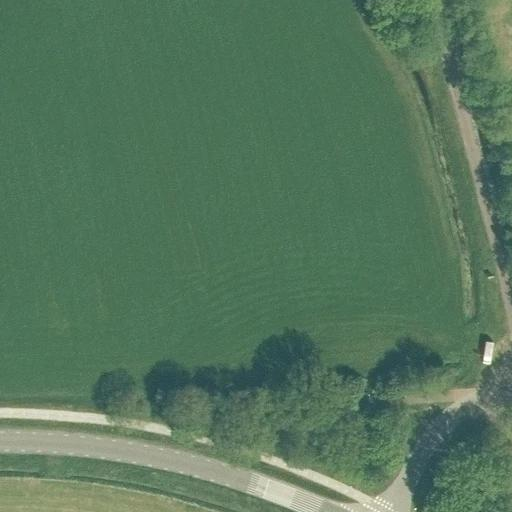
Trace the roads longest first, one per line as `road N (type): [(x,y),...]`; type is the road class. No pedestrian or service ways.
road 1 (tertiary): [(314,511),(256,484),(166,458),(0,440)]
road 2 (unclassified): [(511,306),(437,0)]
road 3 (unclassified): [(390,511),(422,447),(449,416),(511,387)]
